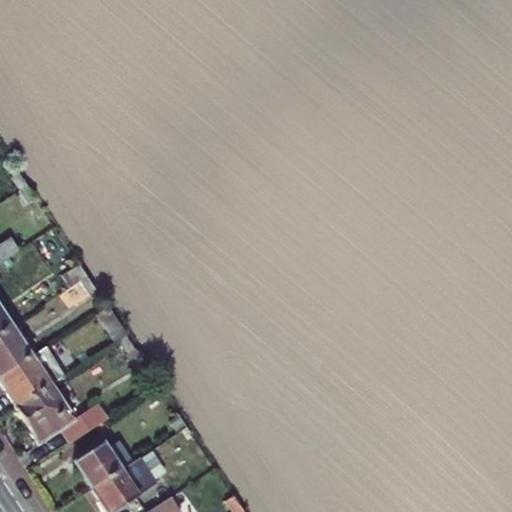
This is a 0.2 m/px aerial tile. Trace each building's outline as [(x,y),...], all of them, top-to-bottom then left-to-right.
[(26,188),(17,175),(10,180),(18,192),(26,188)] [(18,192),(12,196),(20,209),(34,200),(26,188),(18,192)] [(0,263),(17,253),(9,239),(0,244),(0,263)] [(69,270),(77,265),(72,258),(64,263),(69,270)] [(77,265),(69,270),(60,277),(69,290),(86,279),(77,265)] [(114,324),(107,313),(99,319),(106,330),(114,324)] [(0,335),(9,330),(0,316),(0,335)] [(125,338),(117,326),(109,331),(117,343),(125,338)] [(0,377),(29,359),(9,330),(0,335),(0,377)] [(125,338),(117,343),(125,355),(133,350),(125,338)] [(45,349),(29,359),(0,377),(0,389),(12,407),(10,408),(12,411),(48,388),(63,378),(45,349)] [(57,430),(68,446),(105,422),(94,407),(71,422),(48,388),(12,411),(35,445),(57,430)] [(185,428),(176,415),(169,420),(178,434),(185,428)] [(178,434),(173,437),(181,449),(194,441),(185,428),(178,434)] [(72,463),(90,490),(118,472),(100,444),(72,463)] [(118,472),(90,490),(104,511),(116,511),(155,485),(138,459),(118,472)] [(238,511),(240,511),(232,498),(224,503),(229,511),(238,511)]
